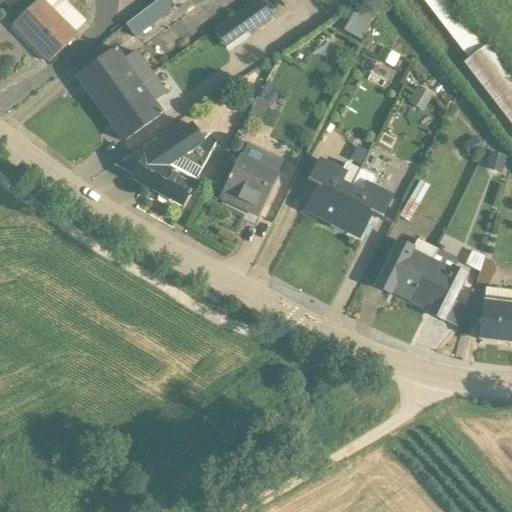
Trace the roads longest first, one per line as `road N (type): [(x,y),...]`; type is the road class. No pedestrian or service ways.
road 1 (tertiary): [(511,386),(423,377),(369,359),(135,233),(0,139)]
road 2 (track): [(247,511),(396,420),(423,377)]
